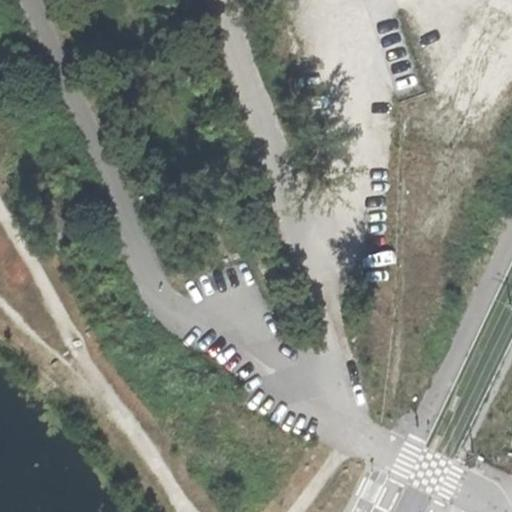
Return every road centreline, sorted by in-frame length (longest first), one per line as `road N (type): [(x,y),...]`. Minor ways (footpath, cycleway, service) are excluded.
road 1 (unclassified): [(490,511),(469,490),(359,433),(243,333),(183,315),(159,295),(33,0)]
road 2 (track): [(147,0),(315,393)]
